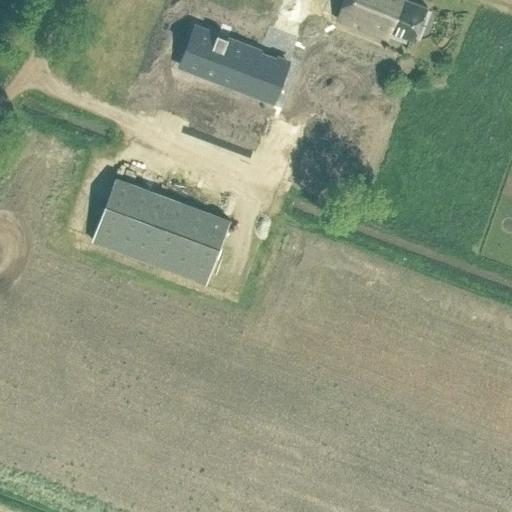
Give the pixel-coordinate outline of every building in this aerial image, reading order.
[(111,0),(100,22),(123,34),(140,0),(111,0)] [(176,0),(192,10),(198,0),(176,0)] [(413,38),(426,6),(412,0),(341,0),(336,14),(387,35),(390,28),(413,38)] [(195,18),(178,63),(276,100),(293,55),(195,18)] [(89,50),(117,62),(123,48),(96,35),(89,50)] [(148,40),(128,98),(149,105),(169,48),(148,40)] [(320,67),(313,86),(378,111),(386,92),(320,67)] [(305,104),(301,115),(336,128),(340,117),(305,104)] [(92,240),(206,283),(230,219),(116,176),(92,240)]
